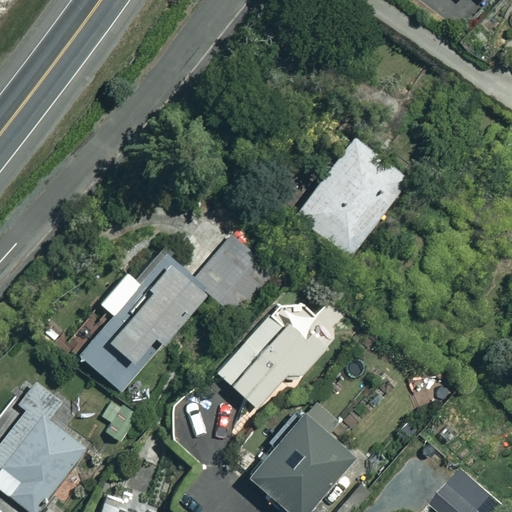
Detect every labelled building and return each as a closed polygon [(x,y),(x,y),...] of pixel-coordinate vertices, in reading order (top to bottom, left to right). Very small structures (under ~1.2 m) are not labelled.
[(408,174),(350,131),(291,210),(349,253),(408,174)] [(112,310),(78,349),(125,389),(208,291),(239,317),(278,272),(228,230),(196,269),(168,245),(139,278),(125,267),(98,299),(112,310)] [(338,335),(304,299),(277,298),(215,370),(255,405),(284,372),(296,383),(338,335)] [(60,399),(34,379),(14,405),(23,412),(0,440),(0,487),(30,511),(82,446),(45,417),(60,399)] [(299,511),(351,453),(301,408),(245,471),(291,511),(299,511)] [(479,511),(451,485),(432,504),(440,511),(479,511)] [(150,511),(101,494),(94,511),(150,511)]
